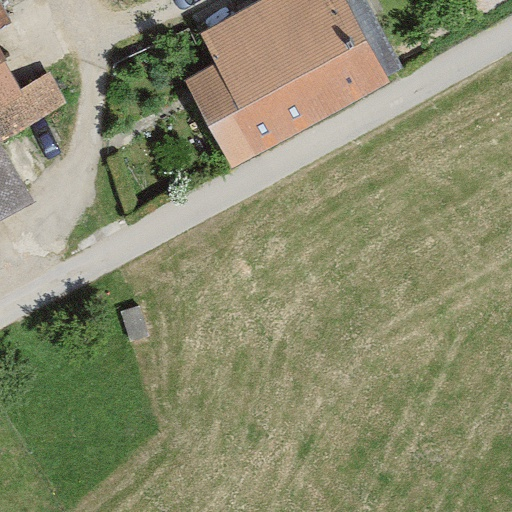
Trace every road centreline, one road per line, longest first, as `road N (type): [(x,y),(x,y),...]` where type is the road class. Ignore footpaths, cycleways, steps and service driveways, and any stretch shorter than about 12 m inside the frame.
road 1 (unclassified): [(0,326),(511,50)]
road 2 (track): [(85,0),(108,73),(72,286)]
